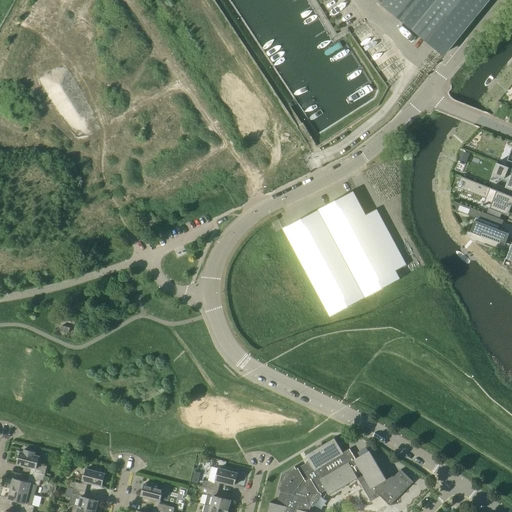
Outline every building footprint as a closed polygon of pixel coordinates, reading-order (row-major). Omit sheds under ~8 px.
[(385,0),(383,3),(381,5),(442,55),(487,0),(385,0)] [(511,190),(511,169),(496,163),(492,175),(507,181),(505,188),(511,190)] [(511,196),(500,192),(461,176),(459,180),(466,183),(464,189),(473,192),(473,193),(482,197),(482,196),(487,198),(484,206),(507,215),(508,216),(508,215),(511,204),(511,196)] [(366,215),(353,191),(352,191),(318,210),(292,224),(283,228),(310,278),(330,317),(400,279),(396,271),(407,265),(406,265),(377,209),(366,215)] [(455,209),(466,213),(468,208),(457,204),(455,209)] [(505,245),(505,243),(509,234),(500,230),(497,229),(501,220),(471,208),(468,215),(476,218),(475,221),(472,226),(470,232),(505,245)] [(140,220),(141,222),(146,230),(158,223),(151,213),(140,220)] [(334,438),(317,448),(305,455),(309,461),(296,469),(295,467),(282,474),(278,489),(281,489),(277,504),(270,502),(266,511),(309,511),(311,506),(312,507),(322,495),(321,493),(326,490),(329,495),(357,479),(371,501),(380,496),(390,506),(413,482),(401,469),(394,477),(392,476),(386,479),(370,451),(355,459),(350,449),(343,453),(334,438)] [(30,476),(44,480),(47,466),(38,464),(40,457),(34,455),(35,452),(25,449),(24,453),(20,452),(17,464),(32,468),(30,476)] [(206,488),(218,491),(221,482),(235,485),(238,473),(234,472),(235,469),(225,466),(224,470),(219,468),(215,483),(204,480),(204,481),(201,480),(200,485),(202,486),(202,487),(206,488)] [(73,488),(86,491),(88,482),(102,486),(105,474),(102,473),(103,470),(92,467),(91,470),(86,469),(82,484),(75,482),(73,488)] [(44,480),(30,476),(28,482),(13,479),(11,489),(34,495),(37,485),(40,486),(41,480),(44,480)] [(153,509),(165,511),(173,511),(174,508),(160,504),(164,489),(158,487),(159,484),(149,482),(148,485),(144,484),(141,496),(155,500),(153,509)] [(217,497),(218,491),(206,488),(202,487),(201,493),(207,495),(205,505),(211,506),(228,511),(231,500),(217,497)] [(84,497),(86,491),(73,488),(72,495),(81,497),(78,507),(96,511),(98,501),(84,497)] [(32,505),(34,495),(11,489),(8,500),(23,503),(21,509),(32,511),(34,506),(32,505)]
